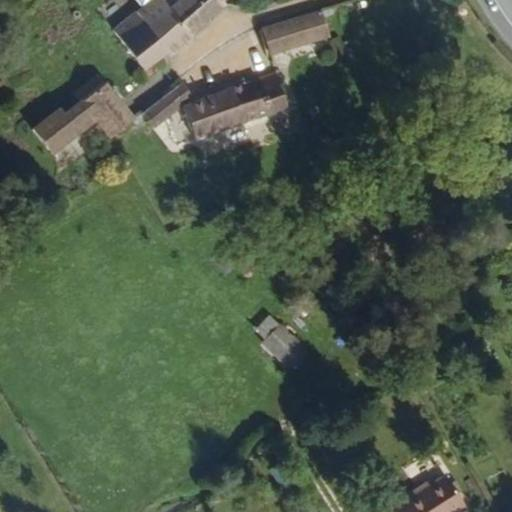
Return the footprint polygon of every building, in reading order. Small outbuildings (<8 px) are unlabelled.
[(169,0),(153,0),(155,1),(187,41),(224,14),(219,7),(227,0),(179,0),(173,5),(169,0)] [(187,41),(155,1),(109,38),(138,73),(162,56),(164,59),(187,41)] [(323,39),(316,14),(283,23),(286,33),(259,41),(263,56),(323,39)] [(272,86),(268,75),(223,92),(194,101),(179,104),(192,137),(232,128),(273,111),(267,89),(272,86)] [(89,124),(92,126),(115,108),(94,80),(70,97),(76,105),(60,117),(56,111),(27,131),(46,156),(89,124)] [(171,83),(136,118),(148,129),(179,101),(171,83)] [(92,126),(106,147),(128,126),(115,108),(92,126)] [(285,370),(304,350),(266,313),(247,333),(285,370)] [(466,511),(449,486),(405,511),(466,511)]
